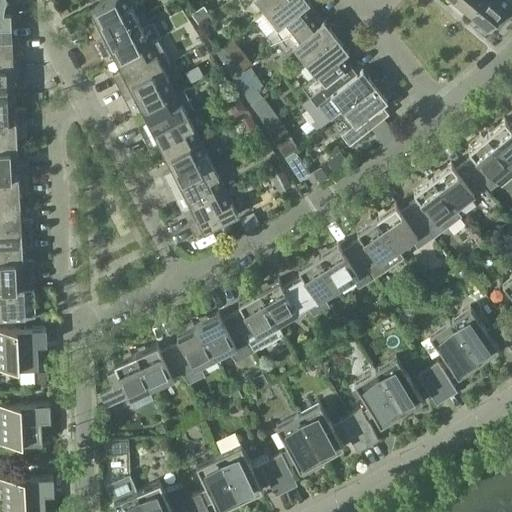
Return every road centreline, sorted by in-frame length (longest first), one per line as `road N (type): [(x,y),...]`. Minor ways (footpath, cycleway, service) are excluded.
road 1 (residential): [(183,282),(443,112),(511,49)]
road 2 (residential): [(74,326),(57,134),(60,117),(88,96)]
road 3 (residential): [(324,511),(511,395)]
road 4 (residential): [(183,282),(88,96)]
road 5 (residential): [(88,511),(74,326)]
